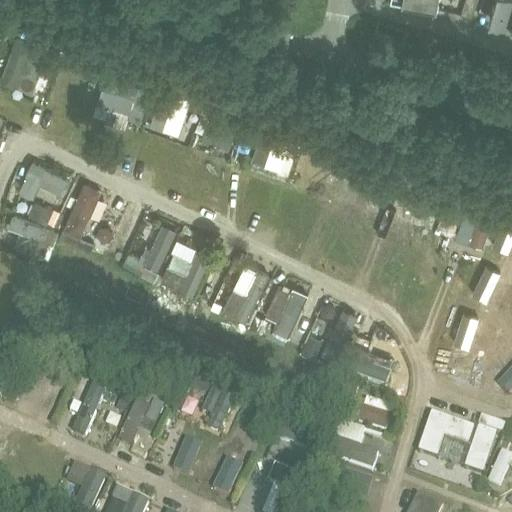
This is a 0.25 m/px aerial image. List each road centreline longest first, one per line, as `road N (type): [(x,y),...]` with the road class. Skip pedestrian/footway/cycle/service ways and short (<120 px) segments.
road 1 (unclassified): [(511,119),(332,59)]
road 2 (unclassified): [(332,59),(157,0)]
road 3 (residential): [(511,50),(337,0)]
